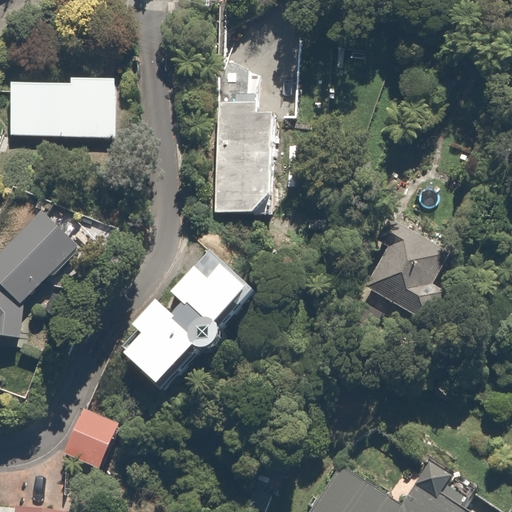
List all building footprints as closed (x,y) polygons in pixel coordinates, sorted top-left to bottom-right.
[(247,70),(221,69),(214,213),(278,215),(282,119),(263,118),(264,96),(246,95),(247,70)] [(127,83),(15,75),(11,136),(123,144),(127,83)] [(0,346),(25,348),(26,311),(80,253),(45,216),(0,258),(0,346)] [(426,232),(416,243),(399,229),(383,248),(393,257),(369,285),(423,330),(447,301),(431,287),(457,258),(450,252),(426,232)] [(178,323),(162,307),(135,334),(147,346),(129,364),(169,403),(205,365),(206,367),(208,367),(209,368),(211,369),(212,369),(214,370),(215,370),(217,370),(218,370),(220,370),(222,369),(223,369),(225,368),(226,368),(227,367),(228,366),(230,365),(231,363),(232,362),(232,361),(233,359),(233,358),(234,356),(234,354),(234,353),(234,351),(234,350),(233,348),(233,347),(232,345),(232,344),(231,342),(230,341),(228,340),(227,339),(263,303),(235,275),(217,293),(201,277),(177,301),(188,312),(178,323)] [(126,436),(87,419),(68,462),(107,479),(126,436)] [(402,508),(345,469),(315,511),(466,511),(471,507),(449,492),(455,483),(431,467),(402,508)]
